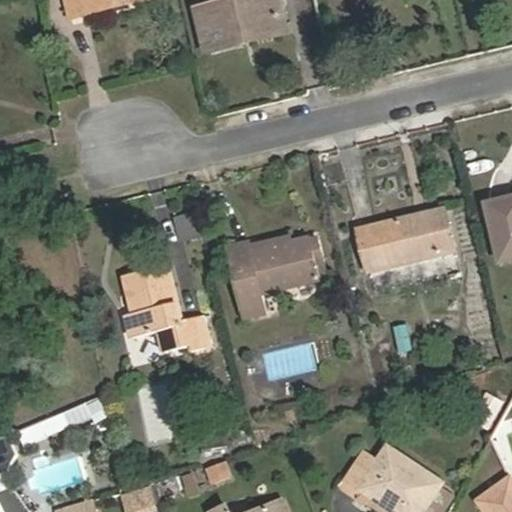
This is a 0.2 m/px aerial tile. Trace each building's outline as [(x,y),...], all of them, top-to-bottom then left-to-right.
[(112,0),(88,6),(86,0),(68,0),(73,18),(114,8),(112,0)] [(86,0),(88,6),(112,0),(114,8),(147,0),(86,0)] [(245,35),(287,26),(281,0),(236,0),(237,2),(201,10),(210,51),(246,42),(245,35)] [(289,33),(287,26),(245,35),(246,42),(289,33)] [(511,197),(488,203),(503,262),(511,259),(511,197)] [(359,229),(369,272),(458,252),(447,209),(359,229)] [(293,236),(252,246),(254,252),(295,242),(293,236)] [(254,252),(252,246),(252,243),(231,247),(247,316),(268,312),(264,293),(321,281),(312,238),(295,242),(254,252)] [(135,315),(128,316),(134,338),(161,332),(166,352),(195,345),(196,351),(212,347),(205,316),(183,321),(170,265),(126,276),(135,315)] [(489,396),(476,422),(491,429),(504,404),(489,396)] [(8,438),(0,440),(0,471),(18,465),(8,438)] [(362,489),(396,511),(424,511),(444,485),(390,448),(362,489)] [(226,461),(204,470),(211,488),(233,479),(226,461)] [(180,477),(187,498),(201,494),(195,473),(180,477)] [(511,511),(511,478),(481,501),(489,511),(511,511)] [(132,511),(158,504),(151,484),(123,493),(128,511),(132,511)] [(98,511),(95,501),(61,511),(98,511)] [(217,511),(285,511),(281,502),(259,511),(231,511),(229,507),(217,511)]
